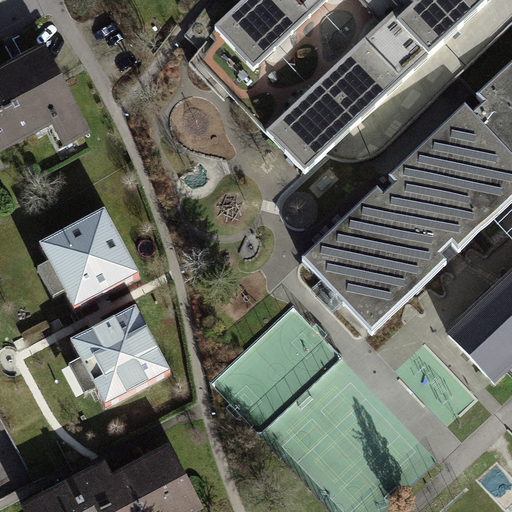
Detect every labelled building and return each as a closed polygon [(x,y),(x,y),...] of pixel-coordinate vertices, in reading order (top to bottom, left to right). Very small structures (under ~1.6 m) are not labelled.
[(242,0),(212,28),(253,74),(330,0),(358,0),(382,23),(265,134),(304,168),(482,1),(481,0),(242,0)] [(16,65),(0,73),(0,131),(11,152),(50,132),(61,152),(92,135),(46,49),(25,60),(16,42),(6,47),(16,65)] [(511,58),(295,262),(372,343),(511,212),(511,58)] [(0,158),(11,152),(0,131),(0,158)] [(102,211),(37,249),(71,315),(140,281),(102,211)] [(511,272),(443,338),(493,392),(511,374),(511,272)] [(170,376),(134,310),(66,345),(104,412),(170,376)] [(102,469),(22,511),(199,511),(168,454),(111,485),(102,469)]
